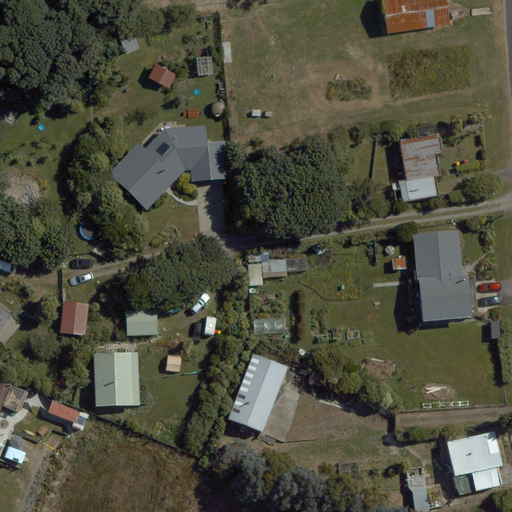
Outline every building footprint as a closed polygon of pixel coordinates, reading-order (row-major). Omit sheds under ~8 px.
[(248,0),(172,0),(171,27),(253,9),(248,0)] [(446,21),(373,29),(381,67),(450,66),(446,21)] [(173,184),(152,160),(102,213),(137,248),(165,218),(203,222),(200,177),(173,184)] [(432,173),(395,173),(388,236),(427,235),(432,173)] [(261,264),(262,278),(311,274),(308,242),(248,247),(249,265),(261,264)] [(454,273),(406,276),(421,361),(458,359),(454,273)] [(85,334),(91,297),(67,292),(60,330),(85,334)] [(125,311),(126,336),(160,335),(159,310),(125,311)] [(138,405),(136,350),(93,351),(96,407),(138,405)] [(316,410),(252,388),(222,455),(284,474),(316,410)] [(53,412),(25,398),(17,414),(45,427),(53,412)] [(391,419),(393,438),(504,427),(503,408),(391,419)] [(425,507),(423,455),(405,455),(408,508),(425,507)] [(493,511),(492,471),(439,481),(446,511),(493,511)] [(400,473),(357,473),(357,492),(400,491),(400,473)]
